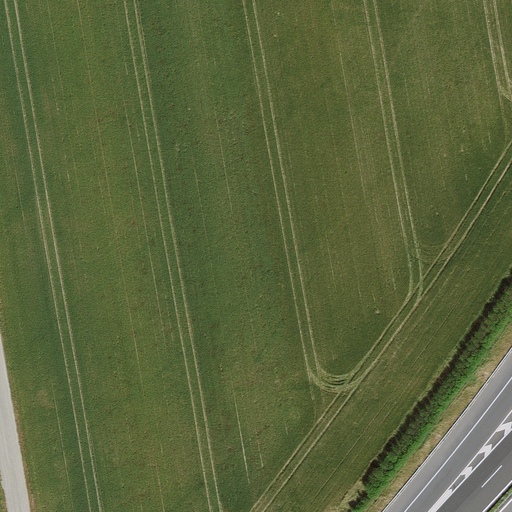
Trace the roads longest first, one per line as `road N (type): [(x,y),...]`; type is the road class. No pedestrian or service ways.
road 1 (motorway): [(511,389),(421,511)]
road 2 (track): [(0,375),(23,511)]
